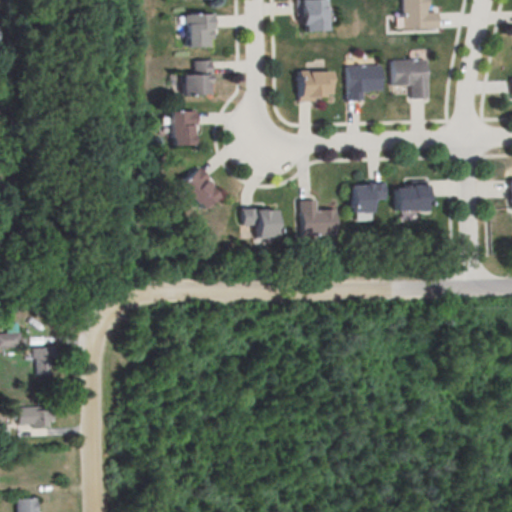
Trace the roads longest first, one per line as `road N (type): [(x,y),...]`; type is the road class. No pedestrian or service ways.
road 1 (residential): [(466,288),(132,298),(100,313),(86,343)]
road 2 (residential): [(466,288),(462,106),(480,0)]
road 3 (residential): [(256,152),(280,157),(307,142),(511,137)]
road 4 (residential): [(88,511),(86,343)]
road 5 (residential): [(253,0),(256,99),(247,130),(256,152)]
